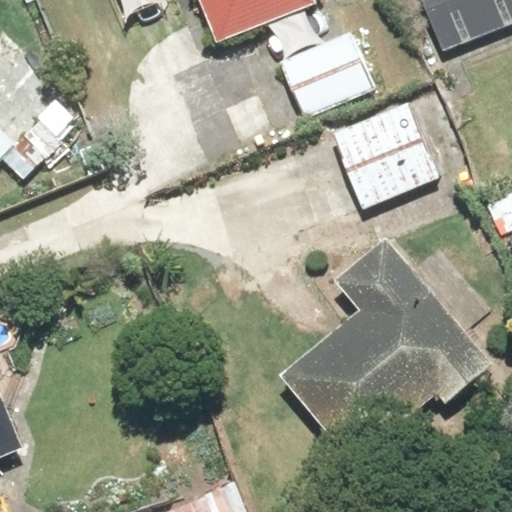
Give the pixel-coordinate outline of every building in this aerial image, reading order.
[(308,0),(192,0),(214,51),(313,10),(308,0)] [(511,0),(428,0),(456,61),(511,35),(511,0)] [(376,26),(290,62),(316,121),(401,85),(376,26)] [(427,105),(340,137),(369,213),(456,181),(427,105)] [(0,177),(29,148),(0,119),(0,177)] [(354,319),(276,386),(351,472),(433,402),(442,413),(491,372),(384,247),(331,292),(354,319)] [(0,511),(0,467),(23,458),(0,403),(0,511)] [(230,511),(226,499),(185,511),(230,511)]
